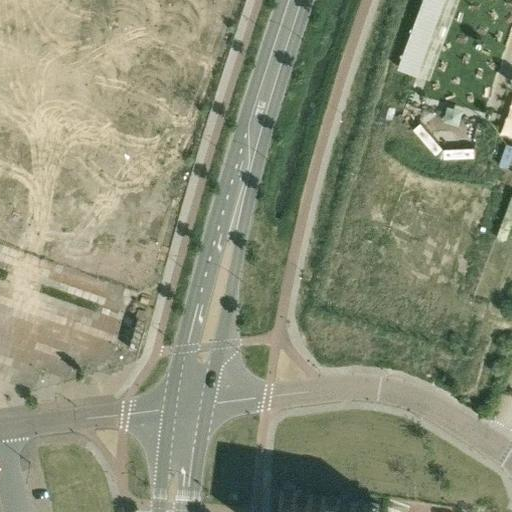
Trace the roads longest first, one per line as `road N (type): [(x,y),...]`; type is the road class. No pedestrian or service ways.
road 1 (residential): [(266,397),(392,391),(511,452)]
road 2 (secondary): [(240,194),(215,236),(172,409)]
road 3 (secondary): [(205,405),(239,243),(240,194)]
road 4 (secondary): [(240,194),(303,0)]
road 5 (unclassified): [(0,430),(172,409)]
